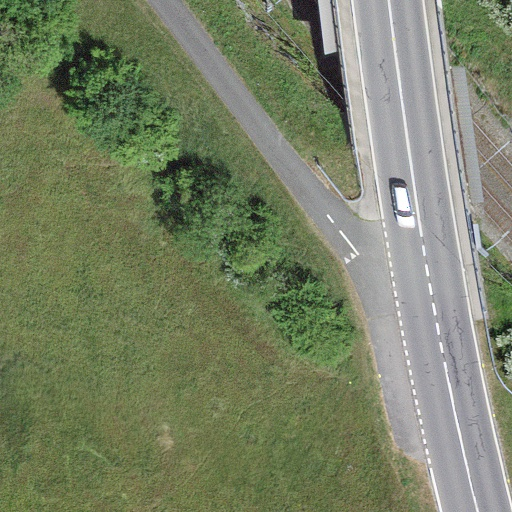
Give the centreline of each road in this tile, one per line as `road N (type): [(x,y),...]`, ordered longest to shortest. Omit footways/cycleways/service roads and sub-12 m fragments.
road 1 (unclassified): [(444,362),(161,0)]
road 2 (primary): [(390,0),(444,362)]
road 3 (primary): [(444,362),(477,511)]
